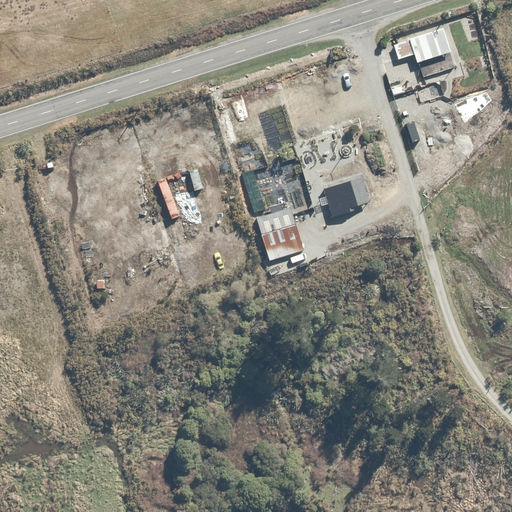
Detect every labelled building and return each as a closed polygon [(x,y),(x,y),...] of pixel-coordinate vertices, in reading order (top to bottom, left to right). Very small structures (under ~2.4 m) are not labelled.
[(444,28),(411,39),(420,64),(453,53),(444,28)] [(395,43),(400,60),(405,77),(420,73),(410,39),(395,43)] [(398,59),(384,63),(392,91),(406,87),(398,59)] [(361,176),(323,188),(332,216),(370,204),(361,176)] [(272,215),(258,219),(271,261),(306,251),(292,201),(270,207),(272,215)]
